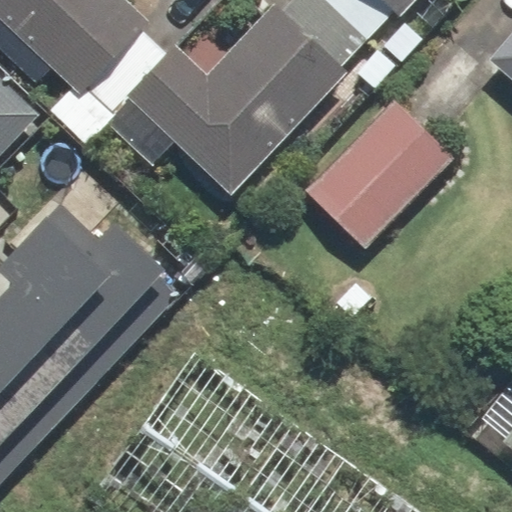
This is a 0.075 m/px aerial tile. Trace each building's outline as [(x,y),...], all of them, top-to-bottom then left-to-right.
[(0,0),(0,15),(85,87),(146,15),(128,0),(0,0)] [(381,0),(399,15),(412,0),(381,0)] [(234,200),(345,73),(269,7),(207,78),(169,46),(125,97),(163,129),(158,134),(234,200)] [(0,77),(0,109),(16,93),(0,77)] [(309,201),(366,250),(451,152),(395,103),(309,201)] [(41,199),(0,241),(0,389),(115,268),(41,199)] [(441,511),(189,335),(81,489),(113,511),(441,511)] [(511,426),(501,439),(511,448),(511,426)]
